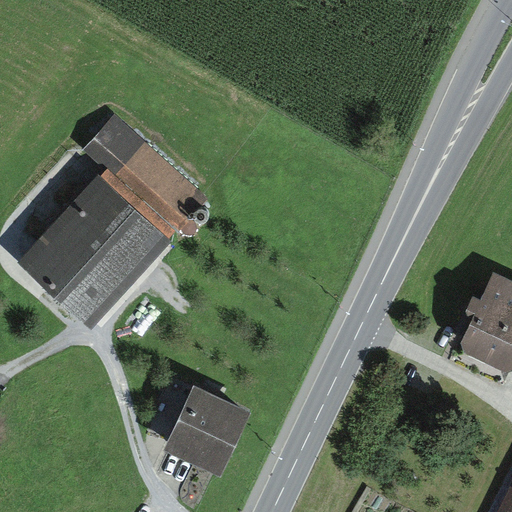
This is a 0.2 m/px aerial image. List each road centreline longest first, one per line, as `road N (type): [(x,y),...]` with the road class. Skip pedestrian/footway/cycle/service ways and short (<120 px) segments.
road 1 (primary): [(270,511),(470,107)]
road 2 (track): [(0,378),(67,341),(96,341),(114,366),(148,474),(177,511)]
road 3 (track): [(87,337),(7,253),(21,214),(69,162)]
